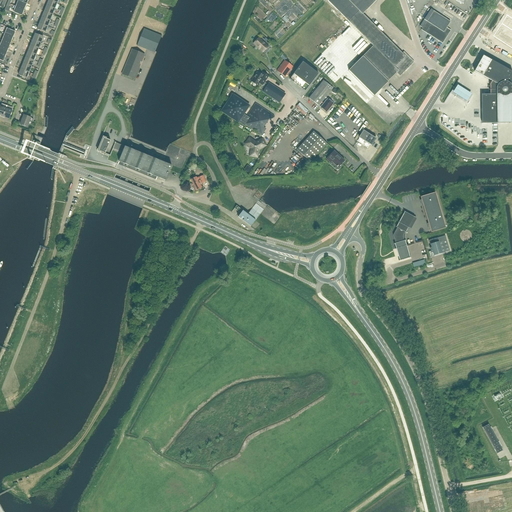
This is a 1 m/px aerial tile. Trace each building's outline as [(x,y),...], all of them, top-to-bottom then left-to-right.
[(16,6),(24,10),(27,4),(18,0),(16,6)] [(48,0),(47,6),(55,9),(57,3),(50,0),(48,0)] [(327,0),(327,1),(348,21),(373,46),(349,70),(374,96),(388,82),(397,72),(400,75),(410,65),(411,65),(414,62),(403,52),(402,53),(362,14),(376,0),(327,0)] [(24,10),(16,6),(13,14),(18,16),(18,14),(22,16),(24,10)] [(47,6),(44,11),(52,15),(55,9),(47,6)] [(430,9),(420,26),(422,28),(421,30),(442,44),(450,31),(446,28),(450,22),(430,9)] [(42,17),(50,21),(52,15),(44,11),(42,17)] [(285,17),(282,20),(289,26),(296,18),(289,12),(284,16),(285,17)] [(511,18),(506,15),(506,16),(494,36),(493,35),(493,36),(511,48),(511,18)] [(40,23),(48,26),(50,21),(42,17),(40,23)] [(48,26),(40,23),(37,29),(45,32),(48,26)] [(4,35),(13,38),(15,32),(7,29),(4,35)] [(137,46),(154,53),(162,36),(144,29),(137,46)] [(33,40),(41,43),(43,37),(35,34),(33,40)] [(2,41),(10,44),(13,38),(4,35),(2,41)] [(263,53),(268,47),(259,38),(253,44),(263,53)] [(31,46),(39,49),(41,43),(33,40),(31,46)] [(0,46),(0,47),(8,50),(10,44),(2,41),(0,46)] [(31,46),(28,52),(36,55),(39,49),(31,46)] [(145,54),(132,49),(121,74),(135,80),(141,65),(139,65),(141,62),(142,62),(145,54)] [(34,61),(36,55),(28,52),(26,57),(34,61)] [(511,74),(511,72),(482,55),(474,71),(491,81),(489,84),(490,94),(481,94),(481,123),(496,123),(511,123),(511,74)] [(23,63),(31,67),(34,61),(26,57),(23,63)] [(277,72),(285,78),(293,67),(284,61),(277,72)] [(302,62),(289,79),(305,91),(318,74),(302,62)] [(21,69),(29,73),(31,67),(23,63),(21,69)] [(29,73),(21,69),(19,75),(27,79),(29,73)] [(257,72),(251,82),(258,86),(259,84),(265,88),(263,92),(279,103),(285,95),(268,84),(267,85),(264,83),(268,76),(263,73),(261,75),(257,72)] [(309,98),(318,106),(333,88),(323,81),(309,98)] [(402,102),(404,101),(395,91),(393,93),(402,102)] [(245,124),(261,135),(265,129),(262,127),(268,120),(272,119),(274,117),(255,104),(246,116),(243,114),(249,106),(232,95),(221,111),(238,122),(244,126),(245,124)] [(327,99),(320,108),(326,112),(333,104),(327,99)] [(377,100),(375,102),(385,111),(387,109),(377,100)] [(297,107),(306,115),(308,113),(300,105),(297,107)] [(6,109),(3,117),(9,120),(12,111),(6,109)] [(27,127),(31,118),(23,115),(20,125),(27,127)] [(367,148),(374,138),(364,131),(357,142),(367,148)] [(310,162),(327,144),(313,132),(297,150),(310,162)] [(105,153),(110,141),(103,138),(102,137),(96,150),(105,154),(105,153)] [(262,140),(255,143),(249,138),(245,144),(251,149),(251,157),(258,157),(258,150),(265,146),(262,140)] [(118,152),(121,147),(115,144),(112,149),(118,152)] [(165,180),(171,166),(146,155),(144,154),(124,146),(118,161),(138,169),(140,170),(165,180)] [(338,168),(344,161),(334,151),(326,159),(330,163),(331,162),(338,168)] [(188,170),(193,173),(195,169),(198,169),(203,173),(205,170),(192,163),(188,170)] [(244,171),(248,174),(252,170),(247,166),(244,171)] [(194,186),(196,190),(201,188),(200,185),(206,182),(203,176),(199,177),(195,179),(194,178),(191,180),(193,184),(192,185),(192,186),(194,186)] [(445,228),(435,193),(420,197),(421,200),(423,206),(431,233),(445,228)] [(260,207),(256,204),(247,215),(243,211),(238,217),(247,225),(250,227),(264,210),(260,207)] [(398,261),(399,260),(410,257),(409,257),(406,246),(407,245),(406,245),(404,241),(405,240),(403,241),(402,237),(403,235),(404,232),(406,233),(406,232),(405,232),(408,228),(409,228),(408,227),(414,217),(403,211),(404,212),(398,222),(397,222),(398,223),(396,227),(395,227),(397,228),(393,235),(395,243),(393,244),(394,244),(396,248),(395,249),(396,249),(399,260),(398,260),(398,261)] [(429,245),(430,244),(431,247),(430,248),(431,251),(432,251),(434,255),(441,253),(438,242),(439,242),(438,238),(428,241),(429,245)] [(482,427),(497,454),(502,451),(503,451),(488,424),(482,427)]
